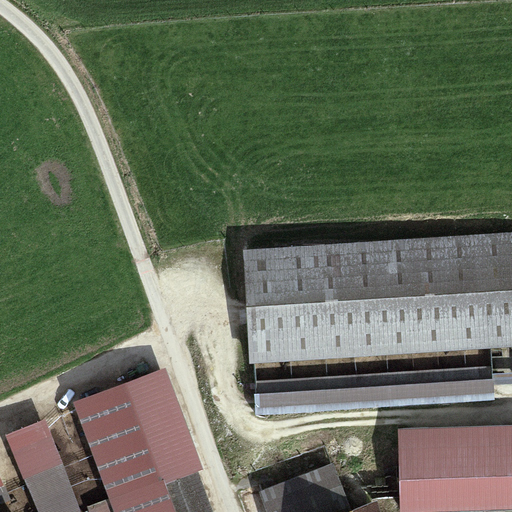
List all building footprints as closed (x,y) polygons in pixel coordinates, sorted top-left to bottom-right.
[(511,231),(243,244),(249,361),(511,348),(511,231)] [(212,511),(164,376),(79,406),(116,511),(212,511)] [(77,511),(42,424),(13,436),(42,511),(77,511)] [(511,426),(400,429),(401,507),(511,504),(511,426)] [(382,511),(378,499),(341,511),(382,511)]
